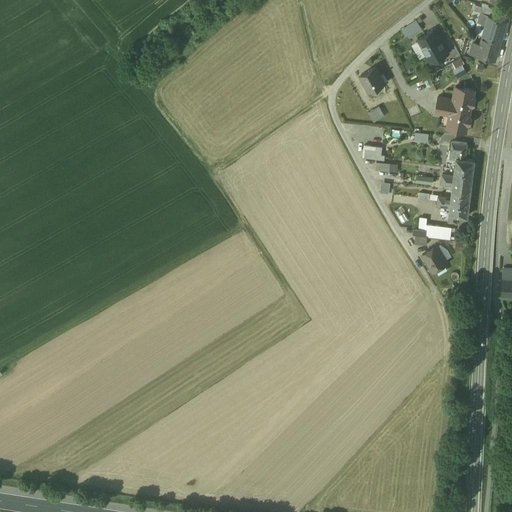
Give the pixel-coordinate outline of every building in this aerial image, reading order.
[(489,13),(482,10),(479,20),(486,22),(489,13)] [(507,18),(489,13),(486,22),(483,33),(501,38),(507,18)] [(417,18),(406,25),(411,32),(422,26),(417,18)] [(411,32),(406,25),(403,28),(406,34),(407,33),(411,32)] [(447,51),(435,28),(419,37),(432,60),(447,51)] [(501,38),(483,33),(480,43),(477,52),(495,58),(501,38)] [(480,43),(472,41),(470,50),(477,52),(480,43)] [(461,54),(453,58),(456,64),(453,65),(457,72),(467,66),(461,54)] [(385,81),(376,65),(361,73),(370,90),(385,81)] [(475,87),(464,85),(463,88),(455,87),(453,98),(452,104),(470,108),(471,103),(473,104),(475,102),(476,97),(474,95),(473,95),(475,87)] [(450,96),(439,94),(437,101),(452,104),(453,98),(450,97),(450,96)] [(452,104),(437,101),(435,109),(447,112),(448,107),(451,107),(452,104)] [(385,114),(379,104),(369,111),(374,120),(385,114)] [(470,108),(452,104),(451,107),(448,122),(456,124),(456,127),(466,129),(468,122),(469,122),(471,120),(472,116),(471,113),(469,113),(470,108)] [(430,130),(418,129),(417,137),(429,138),(430,130)] [(467,141),(453,140),(452,146),(451,148),(458,149),(457,155),(455,167),(473,169),(474,157),(465,156),(467,141)] [(385,143),(366,141),(364,153),(384,155),(385,143)] [(400,161),(378,157),(377,166),(399,169),(400,161)] [(473,169),(455,167),(454,173),(454,178),(472,180),(473,169)] [(421,174),(415,173),(414,180),(434,181),(435,175),(426,174),(421,174)] [(472,180),(454,178),(453,182),(452,189),(470,191),(472,180)] [(391,179),(383,179),(382,189),(390,190),(391,179)] [(470,191),(452,189),(452,195),(451,200),(469,202),(470,191)] [(450,205),(449,219),(457,220),(458,213),(468,214),(469,202),(451,200),(450,205)] [(443,234),(445,222),(428,220),(428,225),(427,231),(427,233),(443,234)] [(453,223),(445,222),(443,234),(452,235),(453,223)] [(426,240),(427,233),(427,231),(418,231),(417,239),(426,240)] [(447,261),(437,243),(423,252),(433,269),(447,261)] [(511,266),(504,267),(503,294),(511,294),(511,266)]
